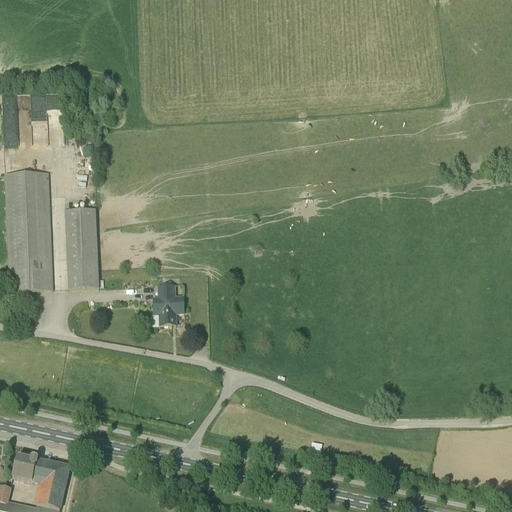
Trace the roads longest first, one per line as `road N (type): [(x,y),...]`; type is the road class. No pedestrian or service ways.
road 1 (unclassified): [(236,374),(374,423),(511,419)]
road 2 (unclassified): [(0,327),(236,374)]
road 3 (primary): [(403,511),(186,464)]
road 4 (primary): [(160,459),(0,424)]
